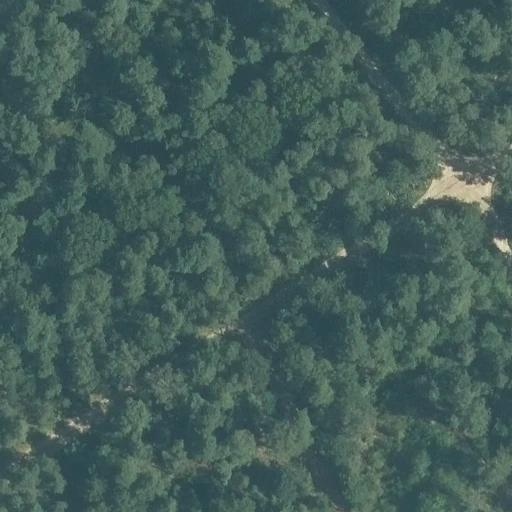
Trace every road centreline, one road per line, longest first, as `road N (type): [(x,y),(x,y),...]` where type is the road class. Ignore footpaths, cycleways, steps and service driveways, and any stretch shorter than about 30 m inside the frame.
road 1 (track): [(511,151),(0,475)]
road 2 (track): [(511,257),(480,192),(374,78),(317,0)]
road 3 (track): [(243,324),(340,511)]
